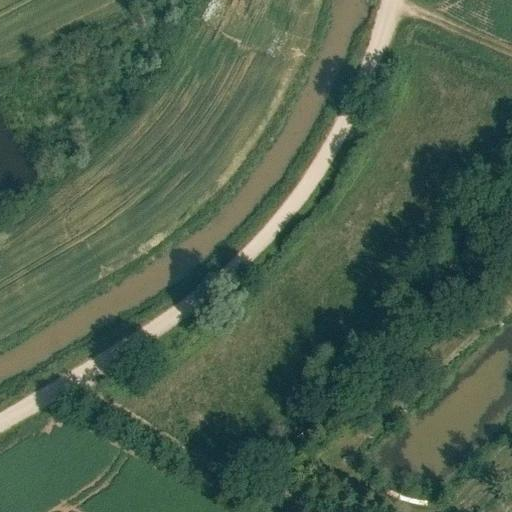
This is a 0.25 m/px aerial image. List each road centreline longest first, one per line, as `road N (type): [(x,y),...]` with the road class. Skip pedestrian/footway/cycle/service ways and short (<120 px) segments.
road 1 (track): [(397,0),(348,134),(299,206),(220,290),(159,336),(0,429)]
road 2 (track): [(395,5),(511,48)]
